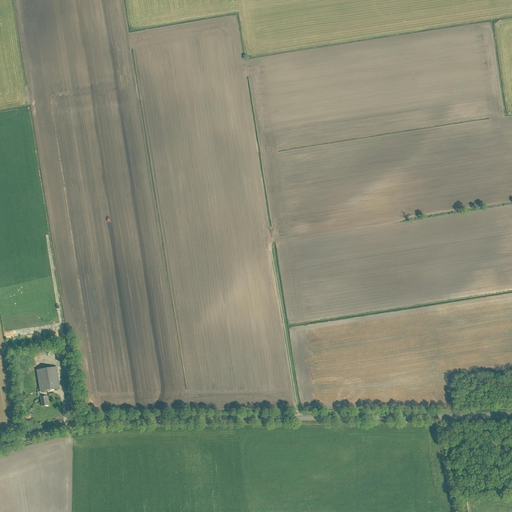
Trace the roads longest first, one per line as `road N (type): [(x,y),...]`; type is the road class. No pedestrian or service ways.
road 1 (tertiary): [(0,446),(104,421),(511,415)]
road 2 (track): [(298,418),(269,251)]
